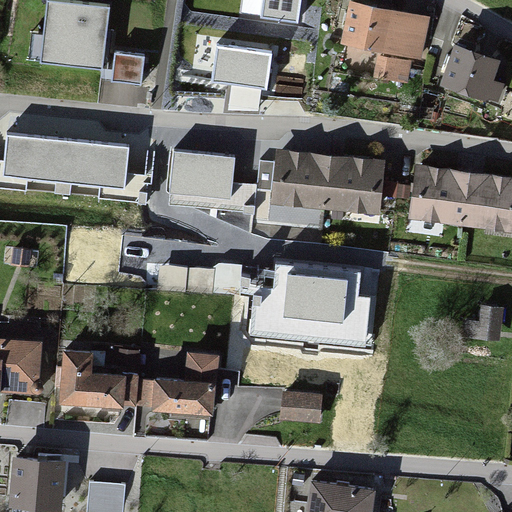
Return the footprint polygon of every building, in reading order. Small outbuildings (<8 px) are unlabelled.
[(298,25),(300,0),(242,0),(241,12),(260,15),(259,20),(298,25)] [(350,1),(341,43),(421,59),(429,17),(350,1)] [(108,9),(46,3),(40,62),(102,69),(108,9)] [(456,46),(443,82),(496,101),(501,86),(493,83),(501,62),(456,46)] [(269,92),(272,53),(218,49),(216,80),(230,81),(229,96),(228,111),(259,113),(261,92),(269,92)] [(410,63),(378,58),(375,78),(407,83),(410,63)] [(127,147),(7,135),(3,175),(123,187),(127,147)] [(378,156),(278,146),(273,199),(372,209),(378,156)] [(235,157),(173,151),(169,192),(231,199),(235,157)] [(511,221),(511,176),(413,164),(407,213),(511,226),(511,221)] [(362,271),(277,264),(275,289),(250,287),(251,278),(240,277),(238,294),(252,296),(249,334),(371,344),(375,296),(360,295),(362,271)] [(481,302),(477,330),(503,335),(508,306),(481,302)] [(37,334),(5,334),(5,380),(37,380),(37,334)] [(87,346),(62,344),(59,394),(118,398),(120,368),(86,366),(87,346)] [(184,378),(143,376),(142,406),(210,408),(212,356),(185,355),(184,378)] [(317,395),(280,391),(277,419),(314,422),(317,395)] [(60,457),(15,452),(10,495),(55,500),(60,457)] [(371,511),(375,488),(311,479),(306,511),(371,511)] [(89,481),(87,511),(122,511),(125,484),(89,481)]
